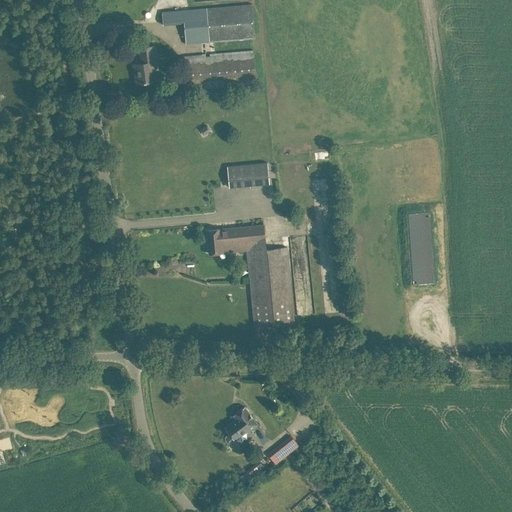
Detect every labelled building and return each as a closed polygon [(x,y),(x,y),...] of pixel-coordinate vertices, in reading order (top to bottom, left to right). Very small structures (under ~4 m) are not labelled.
[(255,38),(252,4),(162,11),(163,26),(184,24),(186,44),(255,38)] [(156,62),(154,46),(140,48),(141,57),(144,57),(144,62),(134,64),(135,72),(138,72),(139,83),(144,82),(146,82),(156,80),(154,63),(156,62)] [(253,49),(210,53),(210,55),(205,56),(205,54),(180,56),(183,93),(194,93),(193,90),(257,84),(253,49)] [(229,187),(270,184),(268,162),(227,166),(229,187)] [(435,283),(430,213),(408,214),(413,285),(435,283)] [(266,248),(264,224),(219,229),(219,228),(207,229),(209,253),(247,250),(254,324),(294,320),(287,246),(266,248)] [(228,443),(231,443),(242,434),(257,423),(244,406),(233,414),(236,419),(225,427),(229,433),(225,436),(225,439),(228,443)] [(298,445),(291,436),(283,442),(290,451),(282,457),(275,448),(274,449),(278,454),(273,458),(269,453),(268,454),(275,463),(298,445)] [(259,460),(245,472),(251,479),(264,467),(259,460)]
